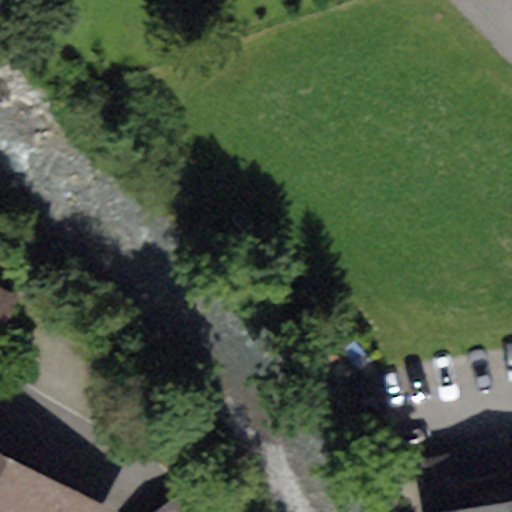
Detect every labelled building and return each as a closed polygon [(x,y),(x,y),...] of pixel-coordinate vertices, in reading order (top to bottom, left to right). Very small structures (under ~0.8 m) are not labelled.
[(0,314),(9,297),(0,292),(0,314)] [(511,511),(511,447),(437,461),(446,511),(511,511)] [(0,511),(1,511),(19,479),(0,469),(0,511)] [(55,511),(61,502),(19,479),(1,511),(55,511)] [(166,511),(203,511),(191,494),(166,511)] [(80,511),(61,502),(55,511),(80,511)]
